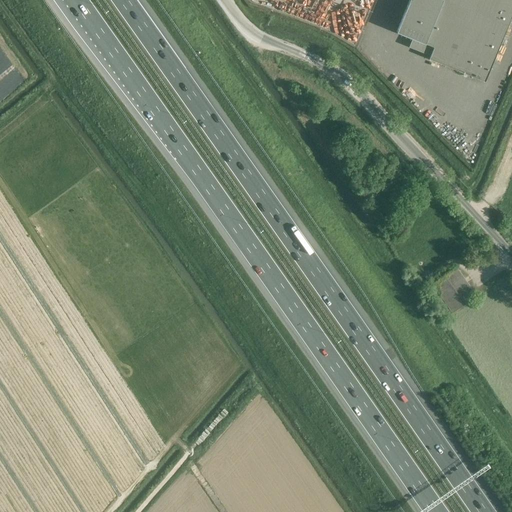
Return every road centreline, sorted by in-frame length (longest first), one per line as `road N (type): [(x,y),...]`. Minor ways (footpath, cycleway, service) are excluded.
road 1 (motorway): [(482,511),(122,0)]
road 2 (motorway): [(75,0),(435,511)]
road 3 (tertiary): [(511,250),(354,86),(309,55),(248,30),(224,0)]
road 4 (track): [(0,1),(82,115)]
